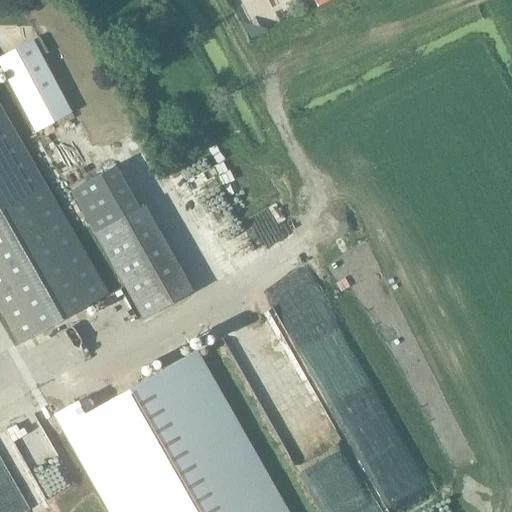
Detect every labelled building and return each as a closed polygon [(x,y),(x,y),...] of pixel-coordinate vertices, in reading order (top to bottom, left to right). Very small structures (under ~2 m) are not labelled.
[(0,60),(0,62),(37,132),(73,113),(35,42),(0,60)] [(0,107),(0,309),(20,345),(108,295),(0,107)] [(70,192),(95,235),(139,209),(116,167),(70,192)] [(174,186),(208,244),(225,242),(231,239),(246,266),(241,230),(241,229),(224,239),(221,239),(213,226),(232,224),(229,218),(227,203),(214,182),(201,184),(197,177),(181,179),(174,183),(174,186)] [(95,235),(144,321),(194,293),(144,206),(139,209),(95,235)] [(365,458),(402,438),(314,278),(277,298),(365,458)] [(282,511),(193,354),(84,413),(78,402),(56,415),(63,427),(66,425),(115,511),(282,511)] [(51,497),(66,475),(50,465),(35,486),(51,497)]
